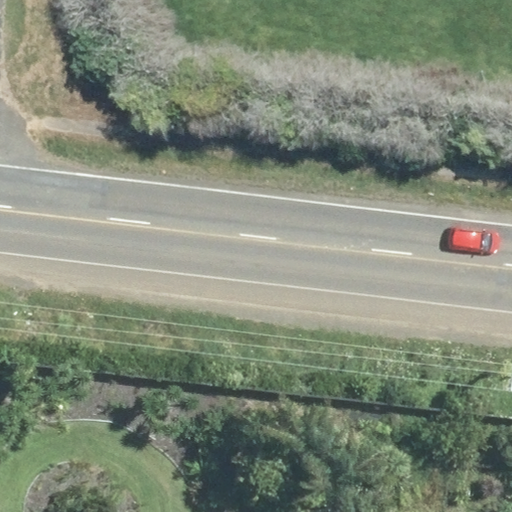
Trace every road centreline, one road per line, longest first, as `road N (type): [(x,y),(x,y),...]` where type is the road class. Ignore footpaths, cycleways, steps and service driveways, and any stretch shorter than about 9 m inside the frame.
road 1 (secondary): [(116,111),(236,182),(387,251)]
road 2 (secondary): [(387,251),(108,303)]
road 3 (secondary): [(116,111),(136,175),(133,241),(108,303)]
road 4 (secondary): [(108,303),(63,353),(9,382)]
road 5 (secondary): [(387,251),(511,266)]
